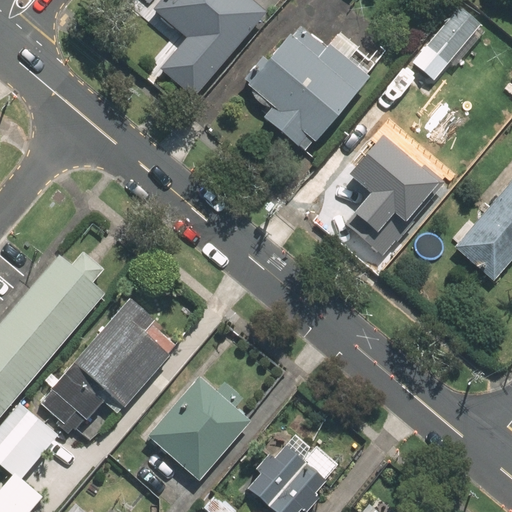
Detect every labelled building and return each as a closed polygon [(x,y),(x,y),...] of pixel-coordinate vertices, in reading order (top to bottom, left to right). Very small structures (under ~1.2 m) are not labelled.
[(244,0),(156,0),(150,9),(184,36),(158,68),(196,97),(262,13),(244,0)] [(456,5),(408,63),(433,83),(480,25),(456,5)] [(375,62),(336,33),(326,47),(293,22),(242,89),(268,109),(258,122),(303,157),(375,62)] [(408,75),(350,150),(361,159),(347,177),(394,213),(450,141),(422,119),(438,98),(408,75)] [(511,262),(511,172),(455,243),(499,279),(511,262)] [(0,415),(101,296),(89,286),(102,271),(81,253),(68,268),(57,258),(0,324),(0,415)] [(126,301),(39,403),(75,433),(101,403),(116,416),(174,348),(150,328),(153,324),(126,301)] [(221,385),(213,394),(196,379),(144,439),(196,483),(248,424),(234,412),(242,403),(221,385)] [(0,464),(20,481),(57,437),(21,406),(0,430),(0,464)] [(300,511),(306,511),(318,498),(313,494),(324,482),(283,447),(272,460),(268,456),(253,473),(258,477),(246,490),(271,511),(297,511),(299,511),(300,511)] [(0,488),(0,511),(29,511),(38,500),(10,476),(0,488)] [(261,511),(249,501),(240,511),(234,511),(215,496),(203,510),(205,511),(261,511)]
